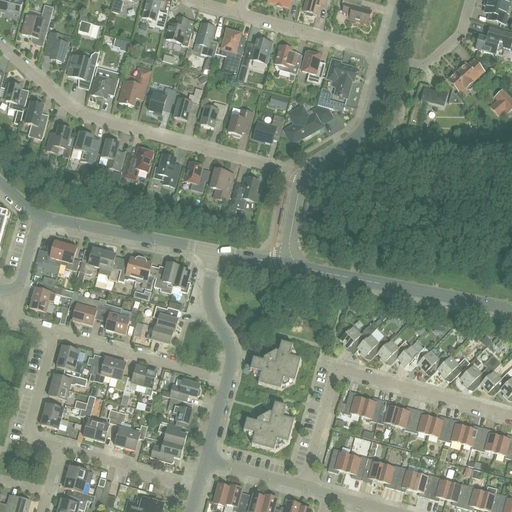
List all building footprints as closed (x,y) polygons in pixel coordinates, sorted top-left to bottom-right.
[(2,0),(0,8),(0,12),(8,14),(8,13),(19,16),(22,2),(22,0),(2,0)] [(120,16),(123,4),(128,6),(130,5),(131,3),(136,4),(137,0),(114,0),(111,13),(120,16)] [(161,3),(151,0),(147,0),(142,20),(146,21),(149,27),(164,31),(168,18),(160,15),(158,13),(161,3)] [(268,0),(268,3),(289,9),(291,0),(268,0)] [(306,0),(303,13),(305,13),(305,15),(306,17),(311,18),(313,17),(313,16),(316,16),(319,8),(324,10),(326,4),(326,0),(306,0)] [(358,1),(353,0),(343,0),(342,5),(344,6),(342,13),(351,15),(349,21),(368,26),(371,12),(357,8),(358,1)] [(505,16),(508,7),(510,8),(511,0),(488,0),(485,14),(490,15),(488,21),(505,26),(507,17),(505,16)] [(41,21),(27,17),(21,36),(33,40),(33,42),(35,46),(43,48),(54,9),(45,7),(42,16),(41,21)] [(176,27),(170,26),(165,41),(182,45),(181,47),(188,49),(192,35),(186,33),(189,22),(178,19),(176,27)] [(91,25),(81,22),(78,33),(88,35),(91,25)] [(200,56),(208,58),(205,71),(211,73),(214,60),(218,44),(212,43),(215,29),(214,29),(213,28),(213,29),(213,27),(209,26),(208,27),(202,26),(196,46),(203,48),(201,54),(200,56)] [(511,43),(511,35),(507,35),(493,31),(491,38),(489,40),(479,37),(475,51),(496,56),(497,53),(503,49),(510,51),(511,43)] [(227,68),(238,71),(240,63),(243,51),(237,50),(241,36),(240,36),(238,34),(235,33),(233,34),(227,32),(222,52),(220,58),(227,59),(229,60),(227,68)] [(63,38),(51,35),(45,57),(51,59),(51,61),(63,65),(68,46),(61,45),(63,38)] [(241,67),(237,83),(243,85),(247,69),(248,69),(248,67),(250,61),(266,65),(272,45),(264,42),(264,41),(258,39),(257,41),(255,40),(254,46),(251,57),(244,55),(241,67)] [(115,40),(113,48),(119,50),(119,51),(128,54),(130,44),(121,41),(115,40)] [(293,50),(280,47),(274,66),(277,67),(279,72),(297,76),(299,68),(300,64),(302,57),(292,54),(293,50)] [(320,86),(323,74),(316,73),(319,63),(320,58),(319,58),(318,56),(314,54),(313,56),(307,54),(302,73),(309,75),(307,83),(320,86)] [(97,64),(99,57),(96,56),(92,57),(91,62),(74,58),(68,78),(85,83),(86,79),(92,81),(97,64)] [(332,82),(332,84),(332,85),(332,86),(338,89),(336,97),(339,98),(339,99),(341,99),(347,100),(356,70),(340,66),(341,64),(332,61),(327,81),(332,82)] [(467,68),(465,65),(448,81),(460,94),(465,89),(466,90),(468,91),(469,91),(471,90),(472,90),(473,88),(473,87),(472,85),(471,84),(483,73),(474,62),(467,68)] [(133,108),(136,100),(142,102),(143,98),(148,83),(150,73),(151,72),(139,69),(136,79),(134,86),(125,83),(119,104),(133,108)] [(120,76),(107,72),(97,70),(95,78),(97,78),(92,97),(98,99),(99,100),(103,102),(105,100),(106,101),(110,87),(117,89),(120,76)] [(204,85),(207,83),(208,78),(207,77),(203,76),(198,79),(200,82),(202,86),(204,85)] [(20,127),(23,114),(26,103),(19,101),(22,89),(20,89),(19,86),(14,85),(12,86),(10,86),(10,88),(7,87),(3,100),(6,101),(6,103),(10,104),(9,110),(18,112),(14,125),(20,127)] [(419,127),(425,105),(444,111),(447,97),(428,92),(429,88),(420,85),(409,125),(419,127)] [(335,104),(329,102),(331,95),(329,91),(322,89),(317,107),(333,111),(335,104)] [(164,96),(154,93),(149,113),(154,114),(153,116),(161,118),(165,103),(173,105),(176,93),(166,90),(164,96)] [(179,101),(174,119),(187,123),(192,103),(199,105),(203,92),(196,90),(194,97),(190,96),(187,104),(179,101)] [(497,102),(490,108),(499,118),(506,112),(509,115),(511,112),(511,98),(504,90),(495,99),(497,102)] [(464,105),(452,92),(449,105),(464,105)] [(282,99),(279,107),(279,109),(285,111),(288,100),(282,99)] [(44,108),(31,105),(25,125),(31,127),(28,138),(42,142),(46,127),(39,125),(44,108)] [(227,108),(216,105),(215,105),(213,106),(212,110),(206,109),(201,127),(213,130),(216,119),(223,121),(227,108)] [(309,121),(308,119),(302,109),(290,116),(296,127),(285,133),(291,143),(299,139),(298,138),(302,136),(304,138),(305,139),(311,136),(311,134),(316,131),(318,132),(320,129),(322,127),(322,126),(332,120),(327,112),(319,110),(313,113),(315,115),(316,117),(309,121)] [(241,138),(242,135),(248,136),(254,115),(241,112),(239,119),(233,118),(228,134),(232,135),(232,137),(233,138),(239,139),(240,139),(240,138),(241,138)] [(258,124),(253,141),(259,143),(259,142),(272,145),(275,131),(281,133),(285,120),(274,117),(272,127),(258,124)] [(74,139),(70,138),(71,132),(59,129),(54,146),(48,144),(46,152),(57,155),(59,149),(66,151),(67,149),(71,151),(74,139)] [(101,142),(93,140),(93,138),(80,134),(78,142),(76,142),(71,159),(80,162),(79,163),(94,167),(101,142)] [(120,145),(118,145),(118,143),(114,142),(113,143),(107,142),(105,149),(103,149),(100,159),(109,161),(107,169),(119,172),(124,156),(117,154),(120,145)] [(136,158),(130,157),(124,178),(135,181),(138,171),(147,174),(153,154),(146,152),(145,151),(142,150),(140,151),(138,150),(136,158)] [(42,156),(39,168),(46,170),(49,158),(42,156)] [(156,170),(153,180),(164,182),(163,186),(175,189),(178,176),(181,168),(174,166),(176,161),(174,160),(174,158),(170,157),(169,159),(163,157),(159,171),(156,170)] [(203,168),(202,168),(201,165),(197,164),(195,166),(190,164),(187,175),(184,175),(183,180),(185,182),(185,183),(192,185),(190,191),(202,195),(206,182),(199,181),(203,168)] [(234,177),(228,175),(215,171),(210,189),(216,191),(214,200),(227,204),(234,177)] [(66,172),(64,180),(68,181),(76,183),(78,175),(70,173),(66,172)] [(113,181),(120,183),(122,176),(115,174),(113,181)] [(236,185),(234,193),(230,208),(243,211),(246,201),(257,204),(259,196),(256,196),(259,183),(254,182),(253,180),(249,178),(248,180),(245,179),(243,187),(236,185)] [(228,216),(220,214),(219,220),(226,222),(228,216)] [(60,269),(66,246),(65,243),(60,241),(59,244),(55,243),(51,255),(39,251),(36,264),(43,266),(44,264),(60,269)] [(61,266),(66,267),(65,270),(76,273),(79,262),(74,261),(77,249),(66,246),(60,269),(61,266)] [(104,253),(100,252),(100,250),(95,248),(93,250),(89,263),(82,261),(79,273),(90,276),(92,275),(94,268),(100,270),(104,253)] [(116,256),(115,256),(115,254),(110,252),(108,254),(104,253),(100,270),(106,271),(104,276),(110,278),(109,281),(116,283),(119,271),(112,269),(116,256)] [(136,283),(136,280),(142,260),(139,259),(136,260),(131,259),(127,272),(121,270),(118,283),(124,284),(125,281),(127,282),(129,281),(136,283)] [(142,284),(146,285),(145,290),(151,291),(154,279),(148,278),(152,264),(147,263),(145,261),(142,260),(136,280),(143,282),(142,284)] [(173,288),(179,268),(167,265),(164,278),(157,277),(154,289),(161,291),(161,288),(165,289),(167,284),(174,286),(173,288)] [(179,268),(173,288),(181,290),(180,293),(187,295),(190,285),(187,284),(190,273),(179,270),(179,268)] [(48,287),(49,287),(51,288),(54,288),(56,281),(47,279),(44,278),(43,285),(48,287)] [(53,306),(56,296),(61,297),(63,291),(49,287),(48,293),(35,290),(34,293),(32,293),(31,299),(33,299),(32,300),(49,305),(53,306)] [(144,293),(143,296),(142,301),(149,303),(151,295),(144,293)] [(83,325),(89,302),(82,300),(81,298),(73,296),(72,300),(70,308),(76,310),(72,322),(83,325)] [(46,315),(49,305),(32,300),(30,310),(46,315)] [(103,313),(105,307),(106,303),(100,301),(99,305),(89,302),(83,325),(93,328),(97,311),(103,313)] [(115,334),(120,318),(121,312),(112,309),(112,308),(105,307),(103,313),(103,316),(109,318),(105,331),(115,334)] [(173,333),(173,334),(174,334),(178,321),(167,318),(169,311),(156,308),(153,319),(159,321),(156,328),(156,329),(173,333)] [(46,314),(46,315),(41,313),(41,315),(39,319),(47,322),(49,315),(46,314)] [(374,325),(377,328),(388,317),(383,315),(374,325)] [(120,318),(115,334),(125,337),(130,320),(120,318)] [(138,323),(136,330),(143,332),(145,325),(138,323)] [(372,335),(378,329),(373,324),(361,336),(353,328),(340,341),(348,350),(354,344),(358,348),(358,349),(371,336),(371,337),(372,335)] [(156,329),(156,328),(155,328),(153,337),(147,335),(146,340),(170,346),(173,334),(173,333),(156,329)] [(378,344),(371,337),(371,336),(358,349),(358,348),(357,350),(365,358),(371,352),(376,357),(378,355),(377,355),(389,343),(384,338),(378,344)] [(486,337),(480,342),(486,348),(492,343),(486,337)] [(409,349),(409,348),(404,344),(398,350),(390,342),(389,343),(377,355),(378,355),(385,363),(391,358),(396,362),(398,361),(397,361),(409,349)] [(253,360),(250,371),(261,374),(258,385),(281,391),(284,380),(295,383),(301,361),(290,358),(293,347),(281,344),(279,353),(276,353),(264,360),(263,362),(253,360)] [(429,354),(426,351),(424,349),(418,355),(410,347),(409,348),(409,349),(397,361),(398,361),(405,369),(411,363),(416,368),(418,366),(417,366),(429,354)] [(60,358),(77,363),(80,352),(62,348),(60,358)] [(449,360),(449,359),(444,355),(438,361),(430,353),(429,354),(417,366),(418,366),(425,374),(431,369),(436,373),(437,372),(449,360)] [(479,388),(480,386),(492,374),(493,372),(501,365),(493,357),(484,366),(487,369),(481,375),(473,367),(460,380),(468,389),(474,383),(479,388)] [(84,365),(77,363),(60,358),(57,369),(68,372),(67,376),(79,379),(80,375),(83,365),(84,365)] [(116,362),(113,362),(112,359),(108,358),(106,360),(105,359),(102,372),(97,370),(95,376),(94,383),(103,385),(105,378),(111,380),(116,362)] [(437,372),(445,380),(451,374),(456,379),(470,365),(464,360),(458,366),(450,358),(449,359),(449,360),(437,372)] [(126,365),(125,365),(125,362),(120,361),(119,363),(116,362),(111,380),(117,381),(115,390),(124,393),(128,379),(123,377),(126,365)] [(142,388),(147,371),(136,368),(130,391),(135,392),(137,387),(142,388)] [(147,371),(142,388),(147,390),(145,396),(149,397),(151,398),(152,393),(157,374),(147,371)] [(511,379),(507,374),(501,380),(493,372),(492,374),(480,386),(488,394),(494,388),(499,393),(500,392),(500,391),(511,379)] [(87,381),(79,379),(67,376),(66,380),(55,377),(52,387),(69,392),(71,386),(74,387),(76,386),(85,388),(87,381)] [(511,379),(500,391),(500,392),(508,400),(511,395),(511,379)] [(162,397),(171,400),(178,402),(183,403),(187,404),(188,397),(197,399),(197,398),(198,398),(199,397),(201,391),(200,390),(199,390),(200,387),(183,382),(181,389),(173,387),(171,394),(163,392),(162,397)] [(66,403),(69,392),(52,387),(49,398),(66,403)] [(149,397),(148,400),(155,402),(157,394),(152,393),(151,398),(149,397)] [(360,418),(364,401),(358,399),(359,396),(348,393),(342,415),(349,417),(350,415),(360,418)] [(87,405),(85,412),(86,412),(84,418),(90,419),(95,400),(89,399),(87,405)] [(376,424),(382,402),(372,399),(371,403),(364,401),(360,418),(370,421),(370,423),(376,424)] [(148,400),(145,413),(151,414),(155,402),(148,400)] [(183,403),(178,402),(171,400),(168,411),(173,412),(172,415),(178,417),(176,423),(175,427),(182,428),(186,430),(187,426),(189,426),(193,413),(181,410),(183,403)] [(393,427),(398,410),(392,408),(393,405),(382,402),(376,424),(383,426),(383,424),(393,427)] [(146,406),(138,404),(136,410),(144,412),(146,406)] [(247,421),(244,432),(255,435),(252,446),(274,453),(277,442),(288,445),(294,422),(283,419),(286,408),(275,405),(272,415),(269,414),(257,421),(257,424),(247,421)] [(61,421),(63,415),(66,416),(68,411),(47,406),(44,416),(61,421)] [(410,434),(416,411),(405,409),(405,412),(398,410),(393,427),(404,430),(403,432),(410,434)] [(427,436),(432,419),(425,418),(426,414),(416,411),(410,434),(416,435),(417,434),(427,436)] [(115,426),(118,414),(110,412),(108,420),(110,420),(109,425),(115,426)] [(118,414),(115,426),(121,428),(122,424),(124,424),(126,416),(118,414)] [(68,423),(61,421),(44,416),(41,427),(58,432),(60,426),(67,428),(68,423)] [(443,443),(449,421),(439,418),(438,421),(432,419),(427,436),(438,439),(437,441),(443,443)] [(94,441),(99,424),(88,421),(83,438),(94,441)] [(461,446),(465,429),(459,427),(460,423),(449,421),(443,443),(450,445),(450,443),(461,446)] [(175,427),(174,426),(161,423),(157,434),(166,436),(164,443),(183,449),(187,437),(180,435),(182,428),(175,427)] [(99,424),(94,441),(105,444),(109,427),(99,424)] [(130,432),(125,450),(136,453),(139,440),(144,442),(147,429),(141,427),(140,431),(137,430),(136,434),(130,432)] [(477,452),(483,430),(473,427),(472,430),(465,429),(461,446),(471,448),(470,450),(477,452)] [(125,450),(130,432),(119,430),(114,447),(125,450)] [(494,455),(499,438),(492,436),(493,433),(483,430),(477,452),(483,454),(484,452),(494,455)] [(510,461),(511,455),(511,437),(506,436),(505,440),(499,438),(494,455),(504,458),(504,459),(510,461)] [(150,460),(164,464),(172,466),(174,459),(180,461),(183,449),(164,443),(162,449),(154,447),(150,460)] [(334,451),(328,473),(338,476),(339,472),(346,474),(350,457),(340,454),(341,453),(334,451)] [(350,457),(346,474),(352,476),(351,479),(361,482),(367,460),(361,458),(360,460),(350,457)] [(367,460),(361,482),(372,485),(373,482),(379,483),(384,466),(374,464),(374,462),(367,460)] [(384,466),(379,483),(386,485),(385,488),(395,491),(401,469),(394,467),(394,469),(384,466)] [(67,479),(86,484),(89,473),(70,468),(67,479)] [(401,469),(395,491),(405,494),(406,491),(413,492),(417,476),(407,473),(408,471),(401,469)] [(481,473),(473,471),(471,478),(479,481),(481,473)] [(98,487),(104,489),(107,477),(101,476),(98,487)] [(417,476),(413,492),(419,494),(418,498),(429,500),(435,478),(428,477),(428,478),(417,476)] [(435,478),(429,500),(439,503),(440,500),(446,502),(451,485),(441,482),(441,480),(435,478)] [(83,495),(86,484),(67,479),(64,490),(77,493),(76,499),(88,502),(94,504),(95,498),(83,495)] [(451,485),(446,502),(453,503),(452,507),(462,510),(468,488),(462,486),(461,487),(451,485)] [(225,508),(231,488),(230,488),(230,490),(219,487),(212,511),(213,511),(216,511),(218,506),(225,508)] [(242,511),(244,508),(238,506),(242,491),(231,488),(225,508),(226,506),(233,508),(232,510),(233,511),(242,511)] [(468,488),(462,510),(470,511),(472,511),(473,509),(480,511),(484,494),(474,491),(475,489),(468,488)] [(484,494),(480,511),(484,511),(497,511),(502,497),(495,495),(496,491),(487,488),(485,494),(484,494)] [(261,511),(265,497),(265,499),(253,496),(250,510),(244,508),(242,511),(261,511)] [(108,497),(105,508),(113,511),(116,499),(108,497)] [(278,511),(274,511),(277,501),(265,497),(261,511),(278,511)] [(502,497),(497,511),(511,511),(511,501),(508,500),(508,499),(502,497)] [(137,500),(135,505),(133,511),(161,511),(164,505),(151,501),(150,501),(151,499),(145,498),(144,500),(143,499),(142,501),(137,500)] [(28,511),(30,503),(16,499),(14,504),(11,507),(7,506),(5,511),(28,511)] [(81,511),(84,511),(88,502),(76,499),(74,504),(61,501),(58,511),(59,511),(78,511),(81,511)]
